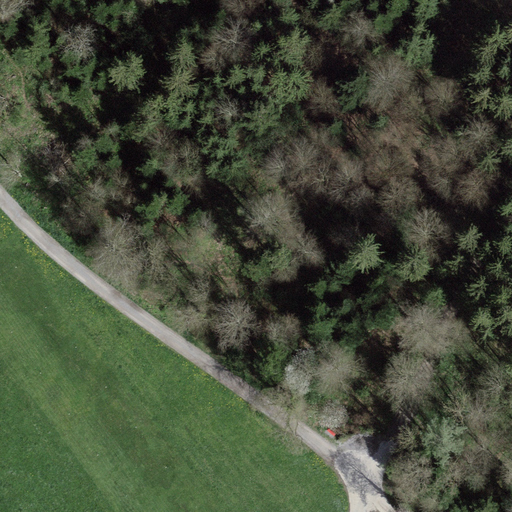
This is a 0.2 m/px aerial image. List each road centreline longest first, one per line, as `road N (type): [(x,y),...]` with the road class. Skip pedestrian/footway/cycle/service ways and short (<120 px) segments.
road 1 (track): [(0,193),(27,230),(377,475)]
road 2 (track): [(511,182),(377,475)]
